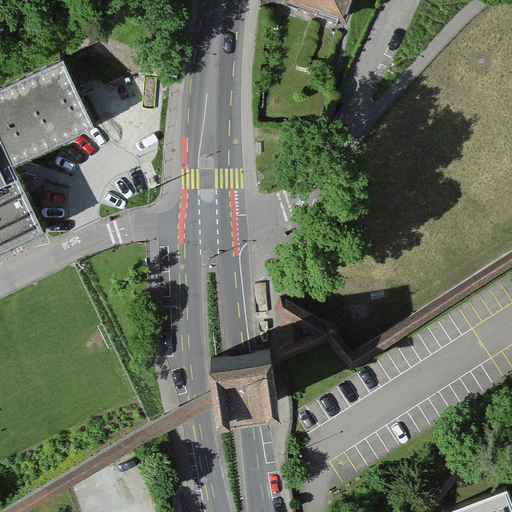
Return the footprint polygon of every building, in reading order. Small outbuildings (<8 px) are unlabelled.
[(358,0),(299,0),(299,5),(353,19),(358,0)] [(29,157),(100,122),(86,95),(65,51),(0,83),(0,251),(46,229),(52,226),(43,209),(35,193),(20,162),(29,157)] [(273,353),(274,356),(328,331),(351,364),(511,259),(511,241),(355,345),(336,322),(338,321),(338,316),(334,313),(329,314),(327,318),(325,318),(310,325),(272,343),(272,346),(273,353)] [(325,318),(324,312),(281,288),(275,302),(310,325),(325,318)] [(220,341),(210,342),(211,354),(214,373),(215,385),(216,389),(218,407),(228,406),(269,401),(279,399),(274,356),(273,353),(272,346),(272,343),(271,334),(261,336),(220,341)] [(0,511),(11,511),(216,389),(215,385),(214,373),(0,499),(0,511)] [(511,511),(511,482),(451,504),(453,511),(511,511)]
